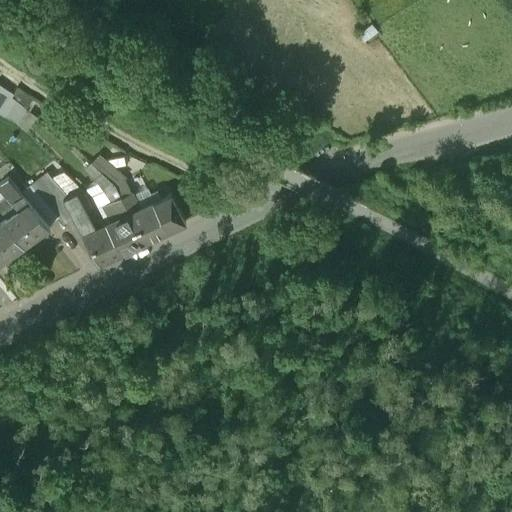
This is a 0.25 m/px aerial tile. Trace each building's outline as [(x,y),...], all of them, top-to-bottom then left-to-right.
[(0,115),(19,126),(27,112),(13,99),(14,97),(0,87),(0,115)] [(134,181),(115,191),(122,204),(133,199),(130,195),(139,191),(134,181)] [(31,208),(11,182),(0,189),(0,191),(19,217),(31,208)] [(45,182),(30,194),(57,228),(64,237),(76,231),(63,204),(48,186),(45,182)] [(245,190),(233,184),(228,192),(240,199),(245,190)] [(115,191),(105,196),(112,209),(122,204),(115,191)] [(107,233),(97,238),(76,197),(63,204),(76,231),(98,275),(122,263),(107,233)] [(154,210),(141,216),(133,199),(122,204),(145,252),(169,240),(154,210)] [(154,210),(169,240),(186,232),(171,201),(154,210)] [(145,252),(122,204),(112,209),(120,226),(107,233),(122,263),(145,252)] [(50,233),(31,208),(19,217),(4,229),(23,253),(50,233)] [(0,231),(0,270),(23,253),(4,229),(0,231)]
